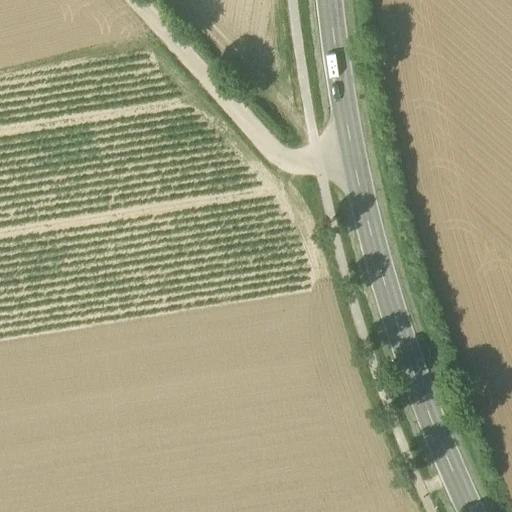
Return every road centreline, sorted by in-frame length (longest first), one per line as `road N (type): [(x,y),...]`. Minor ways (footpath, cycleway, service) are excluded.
road 1 (secondary): [(471,511),(393,308),(350,152),(327,0)]
road 2 (track): [(350,152),(278,157),(129,0)]
